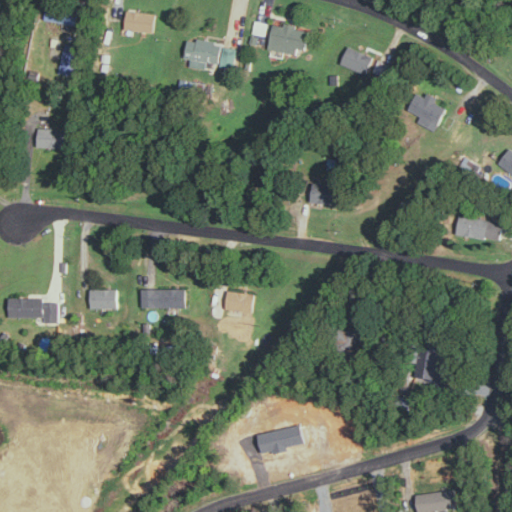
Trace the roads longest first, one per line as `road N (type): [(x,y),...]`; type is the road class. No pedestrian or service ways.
road 1 (residential): [(511,277),(54,213),(18,222)]
road 2 (residential): [(497,387),(486,415),(462,432),(209,511)]
road 3 (residential): [(511,295),(497,387),(507,511)]
road 4 (residential): [(347,0),(403,19),(511,93)]
